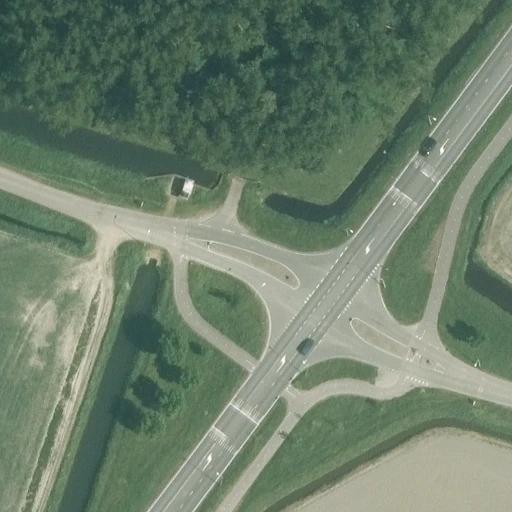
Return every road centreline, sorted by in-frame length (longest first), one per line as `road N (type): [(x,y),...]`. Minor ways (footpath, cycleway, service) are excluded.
road 1 (secondary): [(333,291),(511,55)]
road 2 (secondary): [(165,511),(308,324)]
road 3 (unclassified): [(177,243),(0,184)]
road 4 (tertiary): [(308,324),(408,370),(481,388)]
road 5 (tertiary): [(481,388),(333,291)]
road 6 (unclassified): [(333,291),(290,263),(220,237),(177,243)]
road 7 (unclassified): [(177,243),(248,277),(308,324)]
